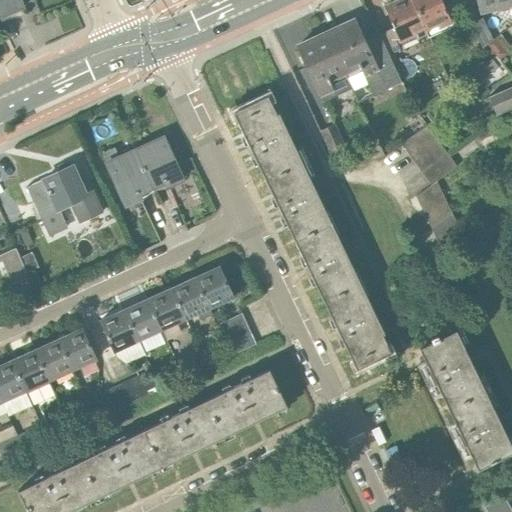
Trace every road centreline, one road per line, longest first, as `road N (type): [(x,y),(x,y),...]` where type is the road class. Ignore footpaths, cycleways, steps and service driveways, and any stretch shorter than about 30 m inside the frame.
road 1 (residential): [(0,331),(245,219)]
road 2 (residential): [(343,422),(245,219)]
road 3 (residential): [(157,511),(343,422)]
road 4 (residential): [(245,219),(180,81)]
road 5 (tertiary): [(0,106),(122,52)]
